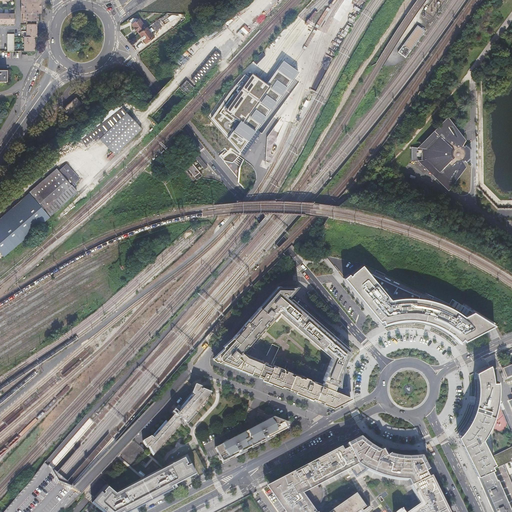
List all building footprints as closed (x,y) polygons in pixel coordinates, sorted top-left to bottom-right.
[(40,14),(41,13),(40,0),(22,0),(23,11),(27,11),(27,14),(24,14),(24,22),(36,22),(38,22),(38,17),(36,17),(36,14),(40,14)] [(265,0),(262,4),(267,8),(274,0),(265,0)] [(236,31),(243,37),(260,20),(254,14),(257,12),(256,11),(236,31)] [(0,13),(0,24),(15,24),(15,14),(0,13)] [(139,34),(146,29),(139,20),(138,21),(137,19),(133,19),(130,21),(139,34)] [(24,52),(34,52),(34,37),(36,37),(36,25),(26,25),(26,38),(24,38),(24,52)] [(425,31),(417,26),(404,45),(411,50),(425,31)] [(151,46),(156,42),(146,29),(139,34),(146,43),(148,42),(151,46)] [(193,81),(199,86),(222,57),(216,52),(193,81)] [(267,84),(253,74),(227,109),(223,107),(214,118),(241,151),(299,71),(283,61),(267,84)] [(188,83),(182,89),(189,95),(195,89),(188,83)] [(77,98),(65,107),(71,115),(83,105),(77,98)] [(117,151),(141,128),(129,116),(133,111),(126,103),(121,107),(117,104),(76,137),(86,149),(98,139),(114,155),(117,151)] [(465,142),(463,139),(460,140),(452,129),(446,129),(443,133),(443,139),(441,140),(440,140),(430,151),(431,151),(430,153),(420,151),(420,165),(429,163),(430,164),(430,165),(441,176),(442,175),(443,176),(443,182),(449,185),(452,185),(460,175),(465,174),(466,172),(465,171),(466,170),(465,164),(467,163),(468,162),(469,160),(471,160),(472,159),(472,157),(472,155),(471,153),(469,154),(466,149),(464,149),(466,144),(465,144),(465,142)] [(206,167),(197,156),(194,158),(203,170),(206,167)] [(195,179),(200,175),(190,162),(184,166),(195,179)] [(66,164),(57,172),(71,187),(75,184),(76,183),(75,182),(79,178),(66,164)] [(71,187),(57,172),(55,169),(28,193),(49,217),(75,192),(71,187)] [(20,207),(0,225),(0,252),(4,257),(48,218),(31,198),(27,201),(20,207)] [(0,218),(0,225),(20,207),(17,204),(0,218)] [(354,280),(349,284),(385,328),(388,327),(388,330),(393,328),(398,327),(403,327),(410,327),(412,327),(416,327),(424,328),(429,329),(433,331),(436,333),(444,338),(447,340),(453,346),(456,343),(457,345),(487,329),(498,323),(476,309),(467,314),(461,311),(453,305),(448,303),(439,300),(431,298),(426,297),(419,296),(413,295),(402,296),(393,297),(368,271),(356,280),(357,281),(355,282),(354,280)] [(294,305),(288,299),(298,287),(277,287),(214,360),(233,368),(259,378),(266,362),(248,354),(255,347),(257,345),(286,315),(287,316),(288,317),(332,359),(323,381),(323,382),(337,387),(340,388),(341,381),(341,376),(343,371),(345,364),(347,360),(350,355),(351,353),(349,351),(350,350),(297,305),(295,303),(294,305)] [(274,365),(266,362),(259,378),(266,381),(267,381),(268,382),(272,373),(275,365),(274,365)] [(305,380),(295,375),(295,374),(275,365),(272,373),(268,382),(270,382),(274,384),(303,396),(317,402),(333,408),(351,398),(335,392),(321,386),(322,385),(306,378),(305,380)] [(462,446),(477,476),(504,464),(511,460),(511,445),(489,455),(482,437),(485,433),(490,425),(493,418),(496,407),(498,394),(498,392),(497,382),(495,382),(493,382),(492,377),(492,374),(491,369),(489,365),(479,370),(481,381),(482,391),(481,393),(480,401),(477,412),(475,418),(473,423),(471,425),(468,431),(460,441),(461,444),(462,444),(463,445),(462,446)] [(479,370),(475,372),(476,378),(477,384),(477,390),(477,398),(475,405),(472,414),(468,423),(462,432),(458,437),(460,441),(463,437),(467,433),(468,430),(470,428),(473,423),(475,419),(477,414),(477,412),(478,411),(478,409),(479,405),(480,401),(481,398),(482,391),(482,389),(481,383),(481,381),(481,378),(479,370)] [(322,385),(321,386),(335,392),(336,389),(337,387),(323,382),(322,384),(322,385)] [(153,440),(151,438),(142,443),(145,448),(146,449),(147,447),(148,448),(148,449),(153,457),(184,422),(185,424),(187,423),(195,413),(200,407),(205,402),(211,395),(202,391),(201,391),(200,390),(201,389),(195,386),(191,395),(192,396),(181,408),(178,406),(174,411),(172,414),(174,416),(153,440)] [(239,457),(243,455),(242,453),(264,442),(265,443),(269,442),(272,440),(271,438),(287,430),(286,422),(273,418),(238,436),(214,448),(217,454),(222,464),(235,457),(236,459),(239,457)] [(435,511),(445,505),(428,470),(425,472),(419,460),(411,461),(402,461),(394,460),(390,459),(387,453),(381,456),(377,454),(369,450),(361,444),(359,442),(348,448),(347,444),(267,486),(285,511),(357,511),(358,511),(368,511),(370,510),(369,509),(368,507),(362,511),(360,510),(364,507),(355,494),(329,511),(314,511),(302,494),(351,468),(353,470),(351,471),(356,478),(366,471),(374,475),(384,478),(389,479),(394,480),(399,481),(404,481),(407,481),(419,504),(407,511),(403,511),(401,509),(397,511),(395,511),(435,511)] [(130,511),(133,511),(173,490),(171,488),(175,486),(196,475),(191,465),(186,467),(186,466),(187,465),(184,459),(116,494),(108,487),(104,492),(105,493),(104,495),(101,492),(92,503),(102,511),(130,511)] [(492,511),(511,511),(511,484),(504,464),(477,476),(483,489),(492,511)]
